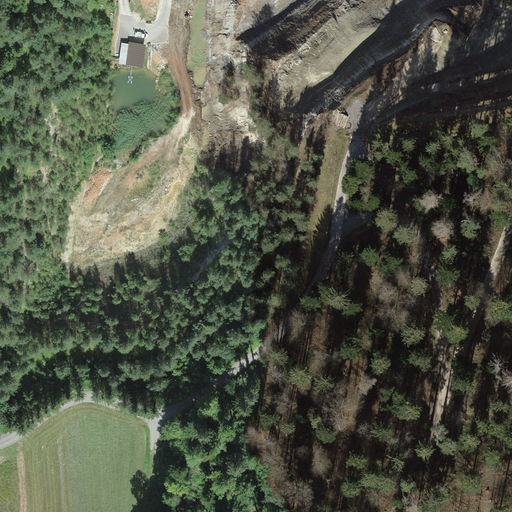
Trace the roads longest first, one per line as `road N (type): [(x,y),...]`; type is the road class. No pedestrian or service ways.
road 1 (track): [(0,445),(81,400),(154,422),(291,324),(336,244),(357,220),(384,215),(407,225),(423,269),(432,402),(393,511)]
road 2 (track): [(511,224),(486,314),(432,402)]
